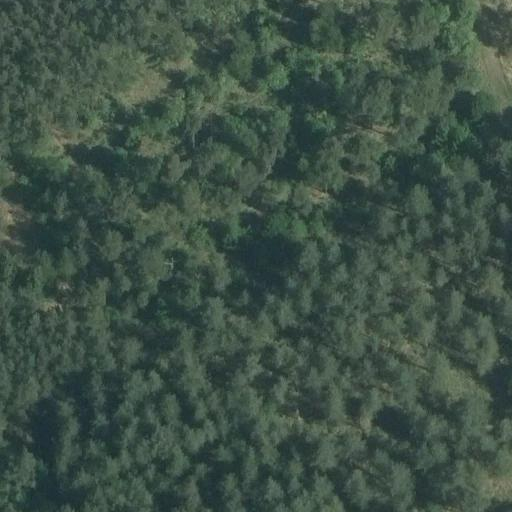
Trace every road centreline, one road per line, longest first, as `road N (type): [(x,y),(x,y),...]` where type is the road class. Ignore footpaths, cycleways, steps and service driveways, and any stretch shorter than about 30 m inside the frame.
road 1 (track): [(0,434),(511,150)]
road 2 (track): [(511,403),(344,409),(250,391),(0,298)]
road 3 (track): [(0,79),(187,245),(278,278)]
